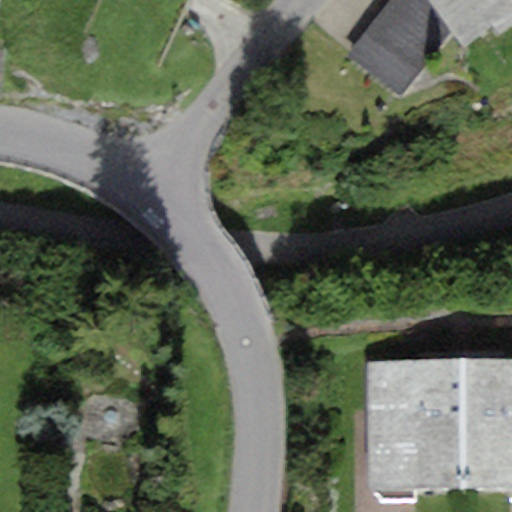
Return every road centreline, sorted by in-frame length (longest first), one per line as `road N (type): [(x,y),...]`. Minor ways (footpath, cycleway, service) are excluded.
road 1 (residential): [(511,214),(402,236),(247,243),(110,242),(0,224)]
road 2 (residential): [(252,511),(262,421),(249,337),(225,285),(153,187)]
road 3 (residential): [(153,187),(290,0)]
road 4 (residential): [(153,187),(58,144),(0,133)]
